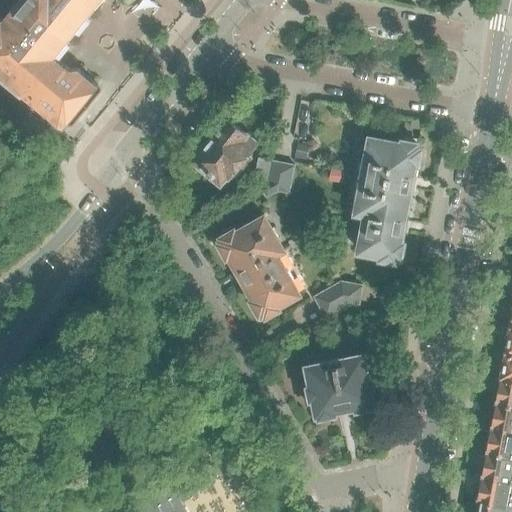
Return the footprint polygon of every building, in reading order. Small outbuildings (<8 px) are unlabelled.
[(0,17),(0,73),(0,74),(11,82),(9,85),(10,85),(12,83),(23,92),(64,127),(99,85),(78,68),(70,68),(56,56),(100,0),(18,0),(3,19),(0,17)] [(248,156),(254,148),(242,139),(245,136),(242,133),(242,129),(234,122),(229,122),(226,120),(194,160),(221,182),(225,176),(229,179),(234,173),(237,176),(251,159),(248,156)] [(419,164),(421,148),(419,148),(419,146),(417,145),(418,143),(403,140),(403,143),(370,137),(363,174),(412,184),(416,163),(419,164)] [(306,160),(308,147),(298,145),(295,158),(306,160)] [(259,158),(255,181),(260,188),(267,182),(271,161),(259,158)] [(279,184),(283,163),(271,161),(267,182),(279,184)] [(288,192),(293,165),(283,163),(279,184),(278,190),(288,192)] [(331,169),(329,181),(343,183),(345,171),(331,169)] [(405,222),(412,185),(412,184),(363,174),(356,212),(350,211),(349,215),(357,217),(358,213),(366,214),(405,222)] [(278,190),(279,184),(267,182),(260,188),(267,197),(278,190)] [(401,242),(404,228),(405,222),(366,214),(359,251),(381,255),(381,258),(396,261),(396,258),(398,258),(399,256),(401,257),(404,242),(401,242)] [(284,249),(265,215),(236,231),(235,229),(222,236),(223,239),(221,240),(222,242),(220,243),(228,256),(230,255),(241,274),(277,253),(284,249)] [(291,245),(298,241),(296,237),(289,241),(291,245)] [(293,249),(301,245),(298,241),(291,245),(293,249)] [(300,293),(277,253),(241,274),(254,298),(252,300),(260,313),(262,312),(263,314),(265,313),(266,315),(279,308),(278,305),(300,293)] [(361,297),(363,285),(342,281),(332,286),(338,296),(342,294),(361,297)] [(320,306),(338,296),(332,286),(314,296),(320,306)] [(361,297),(342,294),(338,296),(345,307),(346,307),(359,309),(361,297)] [(345,307),(338,296),(320,306),(326,318),(345,307)] [(342,342),(339,329),(330,332),(332,344),(336,343),(342,342)] [(511,352),(506,352),(501,376),(511,378),(511,352)] [(373,386),(371,374),(368,374),(364,354),(335,360),(345,408),(356,406),(357,409),(372,406),(372,403),(374,403),(370,386),(373,386)] [(345,408),(335,360),(307,366),(311,386),(309,387),(311,398),(314,398),(317,414),(319,414),(320,417),(335,413),(335,411),(345,408)] [(511,404),(511,378),(501,376),(497,399),(494,401),(511,404)] [(511,429),(511,404),(494,401),(496,403),(492,426),(511,429)] [(511,429),(492,426),(488,448),(485,450),(511,455),(511,429)] [(511,480),(511,455),(485,450),(487,454),(483,475),(511,480)] [(511,480),(483,475),(478,499),(511,505),(511,480)] [(188,511),(173,484),(122,511),(188,511)] [(511,511),(511,505),(478,499),(475,511),(511,511)]
